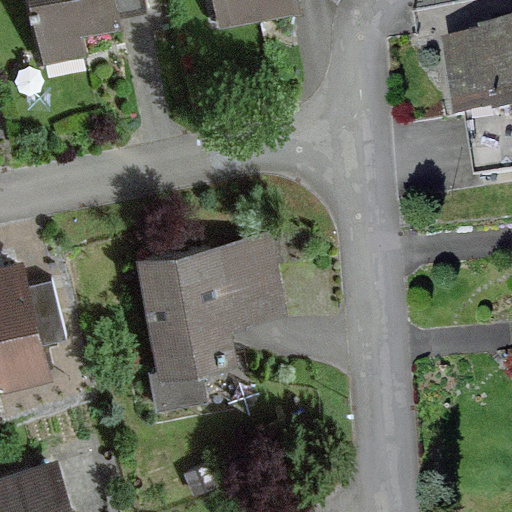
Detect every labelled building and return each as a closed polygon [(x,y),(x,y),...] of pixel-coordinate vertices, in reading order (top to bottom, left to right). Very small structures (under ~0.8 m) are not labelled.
[(30,0),(37,30),(143,10),(141,0),(30,0)] [(290,0),(210,0),(215,25),(292,10),(290,0)] [(511,33),(483,38),(483,41),(441,47),(451,118),(468,116),(477,178),(511,172),(511,33)] [(194,362),(225,356),(213,288),(227,286),(223,262),(209,264),(206,246),(140,258),(160,368),(147,370),(153,405),(201,397),(194,362)] [(62,335),(47,277),(19,284),(14,265),(0,268),(0,379),(40,369),(33,342),(62,335)] [(0,511),(61,511),(46,466),(0,480),(0,511)]
